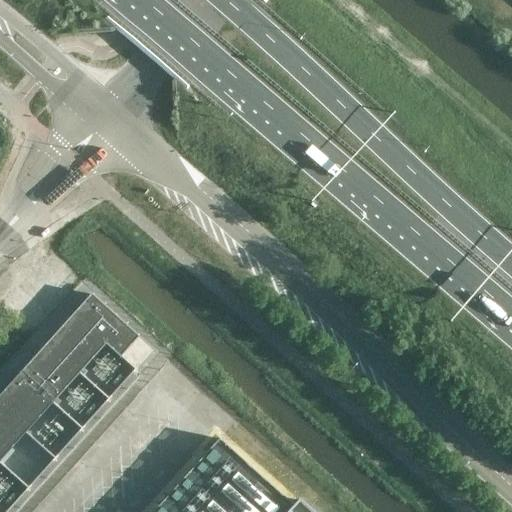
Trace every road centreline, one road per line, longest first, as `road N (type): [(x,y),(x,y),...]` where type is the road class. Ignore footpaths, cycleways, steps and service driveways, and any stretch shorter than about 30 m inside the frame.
road 1 (unclassified): [(511,482),(113,122)]
road 2 (trunk): [(144,0),(511,314)]
road 3 (trunk): [(511,261),(225,0)]
road 4 (unclassified): [(0,236),(63,188),(113,122)]
road 5 (unclassified): [(113,122),(216,0)]
road 6 (unclassified): [(88,116),(26,187),(0,234)]
road 7 (unclassified): [(207,0),(178,18),(105,100)]
road 8 (unclassified): [(105,100),(0,13)]
